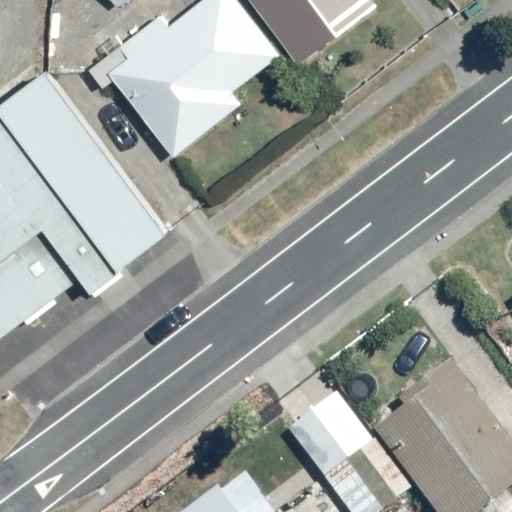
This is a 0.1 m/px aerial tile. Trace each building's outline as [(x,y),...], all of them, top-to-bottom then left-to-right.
[(283,56),(240,0),(208,0),(114,73),(180,156),(247,102),(237,91),(283,56)] [(383,6),(378,0),(254,0),(302,64),(383,6)] [(363,86),(340,53),(311,73),(334,106),(363,86)] [(0,314),(136,216),(20,59),(0,73),(0,314)] [(480,511),(511,489),(511,442),(454,364),(374,422),(440,511),(480,511)] [(348,511),(419,511),(340,386),(289,417),(348,511)] [(271,511),(241,471),(184,511),(271,511)]
